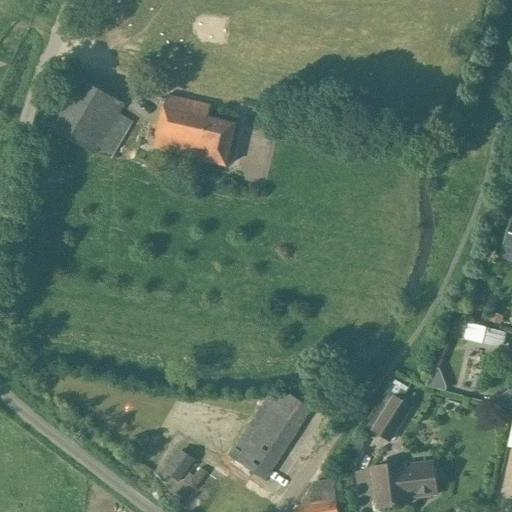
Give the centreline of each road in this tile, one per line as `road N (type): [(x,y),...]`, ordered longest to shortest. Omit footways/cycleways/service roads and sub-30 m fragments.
road 1 (residential): [(0,221),(58,31)]
road 2 (residential): [(151,511),(0,388)]
road 3 (residential): [(280,511),(368,396)]
